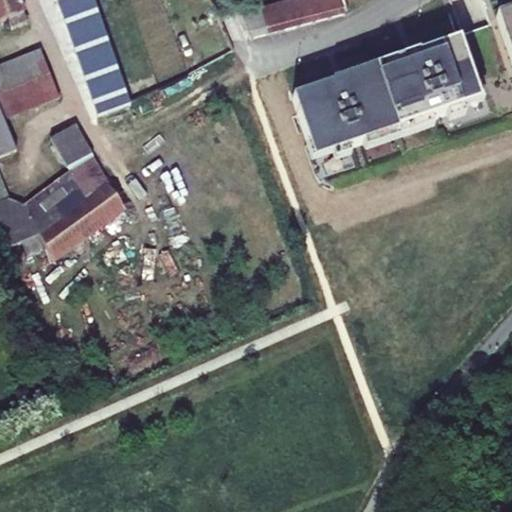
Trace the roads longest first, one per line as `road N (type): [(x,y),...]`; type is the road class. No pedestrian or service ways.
road 1 (residential): [(407,0),(254,54),(237,37)]
road 2 (unknown): [(46,0),(111,150)]
